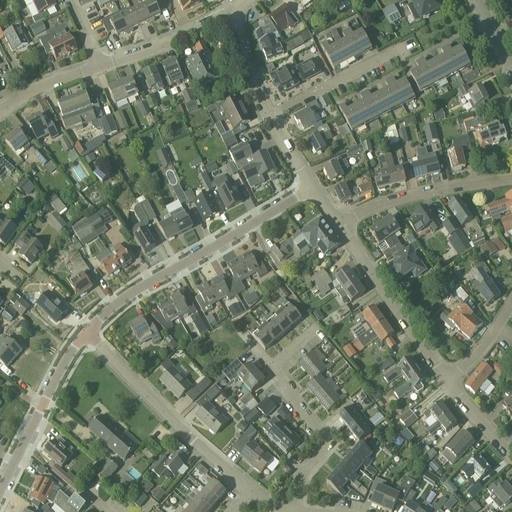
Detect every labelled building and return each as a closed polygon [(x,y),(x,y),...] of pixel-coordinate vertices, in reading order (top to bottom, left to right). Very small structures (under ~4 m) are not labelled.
[(42,0),(32,5),(38,16),(32,19),(35,24),(46,19),(43,14),(55,8),(53,6),(55,5),(53,0),(42,0)] [(152,0),(154,2),(143,7),(151,24),(155,22),(155,20),(155,19),(161,15),(159,11),(164,9),(160,0),(152,0)] [(200,3),(198,0),(177,0),(183,11),(200,3)] [(347,0),(333,0),(341,13),(351,7),(347,0)] [(413,4),(407,7),(416,23),(422,20),(423,19),(425,21),(429,19),(430,16),(441,9),(436,0),(419,0),(420,0),(413,4)] [(394,5),(384,11),(382,11),(390,26),(402,19),(394,5)] [(299,23),(285,6),(270,17),(281,32),(288,27),(290,30),(299,23)] [(143,7),(132,12),(139,26),(145,23),(146,24),(148,25),(151,24),(143,7)] [(126,10),(119,13),(130,34),(133,33),(134,30),(133,29),(139,26),(132,12),(128,14),(126,10)] [(119,13),(101,22),(108,35),(115,31),(117,37),(124,34),(124,35),(127,36),(130,34),(119,13)] [(263,20),(266,28),(270,27),(273,25),(268,18),(263,20)] [(45,31),(41,23),(30,28),(34,37),(45,31)] [(263,29),(255,32),(259,42),(260,41),(262,46),(261,46),(267,61),(284,55),(280,45),(279,45),(275,35),(278,34),(273,25),(270,27),(273,36),(267,39),(263,29)] [(18,27),(3,34),(12,52),(28,45),(18,27)] [(351,31),(347,33),(359,57),(365,54),(365,53),(371,49),(372,50),(362,32),(354,37),(351,31)] [(346,41),(338,45),(347,64),(347,62),(353,59),(354,60),(359,57),(347,33),(343,35),(346,41)] [(308,34),(298,39),(302,45),(311,40),(308,34)] [(51,35),(39,41),(46,55),(52,53),(56,62),(63,58),(63,59),(69,56),(69,55),(76,52),(73,47),(75,46),(73,40),(71,41),(68,36),(56,42),(53,36),(52,36),(51,36),(51,35)] [(193,43),(200,55),(185,63),(198,90),(222,78),(208,51),(201,39),(193,43)] [(321,47),(334,71),(340,67),(340,66),(346,63),(347,64),(338,45),(330,49),(327,44),(321,47)] [(457,53),(449,57),(458,73),(464,70),(463,69),(470,65),(470,67),(471,66),(461,48),(456,51),(457,53)] [(441,59),(436,62),(445,80),(446,80),(445,78),(451,75),(452,76),(458,73),(449,57),(442,61),(441,59)] [(184,81),(176,61),(163,67),(171,87),(184,81)] [(289,68),(271,77),(280,95),(298,86),(296,82),(302,78),(304,82),(319,73),(313,61),(297,69),(299,72),(293,76),(289,68)] [(432,67),(424,70),(433,86),(439,83),(438,82),(445,79),(445,80),(436,62),(431,64),(432,67)] [(164,90),(155,70),(144,74),(147,82),(145,82),(149,91),(155,88),(157,93),(164,90)] [(433,86),(424,70),(424,71),(417,74),(416,72),(410,75),(420,93),(421,93),(420,92),(426,88),(427,90),(433,86)] [(128,81),(120,84),(127,101),(138,96),(132,80),(128,81)] [(401,86),(394,90),(402,106),(408,103),(407,102),(414,98),(415,99),(405,81),(400,84),(401,86)] [(127,101),(120,84),(109,89),(116,105),(127,101)] [(473,111),(486,109),(483,103),(489,100),(481,86),(470,92),(467,86),(456,92),(461,100),(469,95),(471,101),(468,103),(473,111)] [(385,92),(380,94),(390,112),(389,111),(396,108),(396,109),(402,106),(394,90),(386,94),(385,92)] [(191,91),(182,94),(187,105),(185,106),(188,114),(199,110),(196,102),(191,91)] [(58,104),(63,117),(90,107),(85,94),(58,104)] [(376,99),(369,103),(377,119),(383,116),(382,115),(389,111),(389,113),(390,112),(380,94),(375,97),(376,99)] [(154,95),(146,99),(150,110),(158,107),(158,106),(156,100),(154,95)] [(325,98),(319,102),(323,109),(329,106),(325,98)] [(222,108),(228,119),(244,111),(238,99),(228,105),(225,99),(214,105),(217,110),(222,108)] [(308,112),(297,118),(295,119),(298,126),(300,124),(304,130),(317,124),(313,117),(316,116),(314,112),(320,109),(316,101),(305,107),(308,112)] [(146,102),(138,105),(143,117),(151,114),(146,102)] [(360,105),(355,108),(365,126),(364,124),(371,121),(371,122),(377,119),(369,103),(361,107),(360,105)] [(66,119),(62,120),(66,132),(75,129),(75,132),(83,129),(82,126),(91,123),(92,123),(97,121),(99,120),(94,108),(92,109),(88,111),(80,113),(66,119)] [(365,126),(355,108),(350,110),(351,113),(344,117),(352,133),(358,129),(357,128),(364,125),(364,126),(365,126)] [(443,110),(433,112),(435,121),(445,119),(443,110)] [(244,111),(228,119),(234,131),(250,122),(244,111)] [(51,120),(44,123),(40,117),(28,123),(38,141),(49,135),(52,141),(59,137),(51,120)] [(112,118),(100,122),(103,129),(106,138),(117,133),(117,132),(114,123),(112,118)] [(128,128),(124,118),(117,121),(121,131),(128,128)] [(464,125),(463,125),(466,133),(466,134),(486,127),(482,118),(464,125)] [(343,126),(339,119),(334,122),(337,129),(343,126)] [(92,123),(91,123),(93,129),(98,130),(103,129),(100,122),(99,120),(97,121),(92,123)] [(318,136),(309,141),(316,155),(322,152),(323,152),(324,152),(324,151),(326,150),(323,144),(332,138),(329,133),(330,132),(327,125),(324,127),(316,131),(315,131),(318,136)] [(488,133),(477,137),(478,142),(480,146),(481,150),(487,148),(493,145),(493,146),(499,144),(501,141),(507,139),(506,138),(508,135),(507,132),(504,130),(503,130),(501,125),(487,130),(488,133)] [(424,130),(428,145),(438,143),(434,127),(424,130)] [(405,129),(399,131),(402,144),(409,142),(405,129)] [(6,142),(16,153),(19,157),(30,148),(27,144),(18,132),(6,142)] [(231,132),(220,137),(223,143),(234,137),(231,132)] [(397,132),(388,135),(389,138),(390,145),(400,142),(398,134),(397,132)] [(171,134),(161,137),(164,144),(173,140),(171,134)] [(65,136),(59,140),(62,146),(66,153),(72,150),(69,142),(65,136)] [(452,140),(453,143),(456,154),(449,156),(452,171),(465,168),(461,151),(470,149),(471,151),(468,136),(452,140)] [(369,140),(362,142),(365,153),(371,151),(369,140)] [(82,142),(75,147),(80,157),(81,156),(83,159),(90,155),(98,150),(93,141),(85,146),(82,142)] [(229,154),(235,165),(239,172),(243,170),(248,182),(260,176),(261,177),(274,171),(266,153),(252,159),(251,157),(253,157),(247,145),(229,154)] [(360,146),(346,152),(348,157),(349,158),(362,152),(360,146)] [(426,149),(421,150),(428,177),(440,174),(436,161),(430,162),(429,156),(427,156),(426,149)] [(166,150),(157,154),(164,169),(172,166),(166,150)] [(418,165),(412,167),(416,180),(428,177),(421,150),(416,151),(418,159),(417,159),(418,165)] [(41,151),(35,156),(44,167),(50,175),(57,169),(41,151)] [(75,153),(69,157),(73,163),(79,159),(75,153)] [(93,154),(83,161),(86,167),(96,161),(93,154)] [(390,155),(384,157),(392,186),(405,183),(402,170),(395,172),(390,155)] [(380,167),(382,175),(375,177),(378,190),(392,186),(384,157),(378,158),(380,167)] [(0,172),(4,168),(11,174),(15,170),(1,158),(0,159),(0,172)] [(333,166),(324,170),(331,184),(343,178),(341,172),(349,169),(348,166),(345,161),(337,164),(336,164),(333,166)] [(215,163),(205,168),(208,174),(218,170),(215,163)] [(233,163),(225,167),(230,178),(238,173),(233,163),(233,164),(233,163)] [(102,170),(95,171),(97,180),(104,179),(102,170)] [(225,177),(214,182),(214,183),(216,186),(218,192),(227,211),(243,203),(233,184),(229,186),(225,177)] [(26,180),(16,190),(22,196),(24,193),(29,198),(36,190),(26,180)] [(345,186),(334,191),(340,204),(351,199),(367,192),(363,186),(356,189),(348,193),(345,186)] [(182,191),(175,195),(181,206),(188,202),(182,191)] [(506,200),(490,206),(487,207),(492,221),(501,218),(500,215),(510,211),(511,214),(511,194),(505,197),(506,200)] [(55,195),(47,201),(51,206),(59,215),(66,209),(55,195)] [(221,214),(211,195),(194,203),(204,223),(221,214)] [(448,207),(462,227),(473,219),(459,199),(448,207)] [(147,201),(140,205),(141,207),(149,222),(156,218),(147,201)] [(133,235),(135,237),(134,237),(145,254),(156,247),(146,230),(147,230),(146,228),(147,227),(148,226),(148,225),(149,224),(148,223),(149,222),(141,207),(140,205),(137,207),(136,208),(135,210),(135,212),(135,213),(135,215),(136,216),(141,224),(137,226),(135,228),(133,230),(133,232),(133,235)] [(93,214),(84,220),(94,234),(105,227),(113,222),(107,211),(105,212),(103,208),(94,214),(93,214)] [(415,216),(416,217),(416,218),(409,223),(415,233),(423,228),(424,229),(430,225),(434,232),(440,228),(426,208),(415,216)] [(182,209),(170,216),(173,221),(180,235),(193,229),(182,209)] [(55,212),(46,220),(58,233),(67,225),(55,212)] [(511,214),(511,215),(511,218),(502,222),(505,232),(511,229),(511,214)] [(167,224),(160,228),(167,242),(180,235),(173,221),(170,216),(164,219),(167,224)] [(0,242),(5,247),(17,230),(5,222),(0,218),(0,242)] [(391,218),(380,225),(390,239),(394,246),(399,243),(394,236),(400,232),(391,218)] [(459,231),(452,219),(443,226),(450,236),(452,239),(449,241),(460,256),(471,248),(464,238),(459,231)] [(84,220),(71,228),(80,242),(94,234),(84,220)] [(311,226),(300,234),(310,247),(330,234),(322,222),(319,224),(317,222),(311,226)] [(390,239),(380,225),(370,232),(379,246),(385,242),(389,249),(382,254),(387,261),(399,253),(394,246),(390,239)] [(31,265),(43,249),(29,239),(31,237),(25,233),(16,245),(24,251),(19,257),(31,265)] [(287,257),(293,252),(300,261),(313,251),(314,252),(313,251),(310,247),(300,234),(287,244),(281,249),(279,246),(271,251),(280,263),(287,257)] [(330,234),(310,247),(313,251),(314,252),(318,249),(325,258),(326,257),(328,258),(331,256),(330,254),(340,247),(330,234)] [(484,237),(472,242),(475,248),(486,243),(484,237)] [(404,250),(399,253),(387,261),(388,261),(393,258),(397,264),(392,268),(394,271),(393,272),(392,273),(396,278),(397,278),(399,277),(401,280),(416,270),(420,275),(426,271),(414,253),(420,249),(415,242),(404,250)] [(492,242),(486,246),(492,257),(499,253),(492,242)] [(399,243),(394,246),(399,253),(404,250),(399,243)] [(113,247),(107,251),(108,252),(111,257),(120,270),(132,262),(120,244),(114,249),(113,247)] [(107,251),(96,259),(96,260),(109,278),(119,271),(120,270),(111,257),(108,252),(107,251)] [(249,253),(238,260),(248,277),(256,273),(259,278),(268,273),(258,257),(253,260),(249,253)] [(67,267),(76,280),(70,285),(79,298),(92,289),(84,277),(90,272),(81,258),(80,258),(79,255),(70,261),(72,264),(67,267)] [(228,281),(232,286),(234,290),(237,296),(245,291),(240,282),(248,277),(238,260),(227,266),(234,278),(228,281)] [(485,276),(489,272),(482,262),(474,267),(477,272),(473,275),(478,282),(472,286),(476,292),(478,291),(488,306),(500,298),(485,276)] [(311,279),(315,286),(328,277),(323,271),(311,279)] [(349,271),(336,280),(340,286),(335,290),(338,295),(357,282),(354,278),(356,276),(352,271),(350,272),(349,271)] [(219,277),(208,284),(218,301),(226,297),(228,301),(237,296),(234,290),(232,286),(228,281),(223,284),(219,277)] [(328,277),(315,286),(319,292),(332,283),(328,277)] [(274,287),(280,284),(276,278),(271,282),(274,287)] [(452,281),(447,286),(460,300),(466,295),(460,288),(459,289),(452,281)] [(357,282),(338,295),(342,300),(347,297),(351,303),(365,294),(357,282)] [(200,296),(195,299),(204,315),(213,310),(211,306),(218,301),(208,284),(197,290),(200,296)] [(281,286),(276,291),(284,301),(289,296),(281,286)] [(179,293),(168,300),(178,318),(186,313),(188,317),(197,312),(187,296),(182,299),(179,293)] [(56,323),(68,312),(49,294),(38,305),(56,323)] [(13,307),(10,311),(17,317),(20,313),(23,316),(30,308),(22,300),(17,296),(11,302),(15,305),(13,307)] [(248,306),(253,303),(250,296),(244,299),(248,306)] [(168,300),(157,306),(160,312),(152,317),(166,332),(173,328),(170,322),(178,318),(168,300)] [(285,308),(280,313),(292,328),(302,320),(286,302),(282,305),(285,308)] [(456,302),(446,313),(451,317),(452,316),(465,327),(466,326),(468,327),(469,326),(476,333),(483,325),(472,316),(461,306),(456,302)] [(228,310),(232,317),(241,312),(237,305),(228,310)] [(337,313),(331,317),(335,323),(341,319),(350,312),(346,306),(337,313)] [(350,331),(357,341),(384,322),(374,308),(362,316),(367,323),(363,327),(360,324),(355,327),(350,331)] [(15,317),(15,316),(8,310),(2,316),(10,323),(15,317)] [(197,313),(190,318),(201,338),(209,333),(202,321),(197,313)] [(271,315),(268,317),(283,336),(292,328),(280,313),(274,318),(271,315)] [(445,313),(439,319),(453,331),(455,328),(470,340),(476,333),(469,326),(468,327),(466,326),(465,327),(452,316),(451,317),(446,313),(445,313)] [(267,324),(262,329),(274,343),(283,336),(268,317),(264,320),(267,324)] [(153,326),(147,329),(142,320),(130,327),(139,345),(151,338),(154,343),(160,340),(153,326)] [(357,341),(348,347),(352,353),(361,346),(363,349),(373,343),(378,339),(382,344),(385,342),(391,350),(396,346),(391,338),(394,336),(384,322),(372,330),(357,341)] [(274,343),(262,329),(256,334),(253,330),(249,333),(265,351),(274,343)] [(0,362),(7,369),(22,352),(7,339),(0,347),(0,362)] [(170,354),(176,349),(172,344),(166,348),(170,354)] [(355,356),(354,356),(352,353),(349,348),(343,352),(350,362),(357,357),(356,355),(355,356)] [(299,365),(306,373),(320,362),(321,363),(326,359),(323,356),(318,360),(313,353),(299,365)] [(390,358),(385,364),(388,369),(395,364),(390,358)] [(398,369),(384,378),(388,385),(402,375),(405,379),(419,370),(412,359),(398,369)] [(162,368),(167,374),(161,380),(179,399),(190,388),(182,380),(183,380),(174,370),(176,368),(169,361),(162,368)] [(237,377),(244,385),(258,374),(251,365),(244,371),(235,361),(222,373),(230,383),(237,377)] [(320,362),(306,373),(313,381),(320,376),(327,370),(328,372),(333,368),(330,364),(325,368),(321,363),(320,362)] [(501,369),(493,363),(490,368),(497,374),(501,369)] [(492,373),(482,365),(465,387),(475,395),(492,373)] [(419,370),(405,379),(408,384),(394,394),(398,400),(413,390),(416,394),(418,395),(423,392),(424,389),(421,384),(426,380),(419,370)] [(258,374),(244,385),(251,394),(265,382),(258,374)] [(313,381),(306,387),(313,396),(327,384),(328,385),(332,382),(330,379),(325,382),(320,376),(313,381)] [(206,379),(197,388),(202,394),(212,385),(210,383),(206,379)] [(491,385),(487,381),(480,390),(484,394),(491,385)] [(327,384),(313,396),(320,404),(334,392),(335,394),(339,390),(337,387),(332,390),(328,385),(327,384)] [(214,388),(205,397),(211,403),(220,393),(214,388)] [(383,396),(379,391),(373,395),(375,397),(371,399),(374,403),(383,396)] [(334,392),(320,404),(328,413),(341,401),(342,402),(347,398),(344,395),(339,399),(335,394),(334,392)] [(367,400),(361,394),(355,400),(361,406),(367,400)] [(241,403),(245,407),(254,400),(250,395),(241,403)] [(231,397),(227,400),(232,406),(236,403),(231,397)] [(511,397),(502,406),(511,416),(511,397)] [(257,409),(266,418),(276,409),(267,399),(257,409)] [(245,407),(250,413),(255,409),(258,407),(253,400),(245,407)] [(430,410),(423,415),(427,420),(431,417),(437,424),(449,414),(441,404),(431,412),(430,410)] [(215,413),(207,405),(202,410),(197,417),(216,434),(227,422),(216,412),(215,413)] [(355,405),(339,418),(346,427),(358,417),(354,412),(358,409),(355,405)] [(410,412),(400,420),(407,429),(417,420),(410,412)] [(379,414),(370,421),(375,427),(384,419),(379,414)] [(437,424),(427,431),(431,436),(437,431),(437,432),(442,428),(446,433),(457,424),(449,414),(437,424)] [(124,462),(140,444),(126,432),(123,435),(102,415),(88,430),(124,462)] [(358,417),(346,427),(352,434),(368,421),(365,418),(362,421),(358,417)] [(268,424),(272,427),(274,430),(275,430),(282,437),(283,436),(294,447),(294,446),(296,448),(300,444),(298,442),(299,441),(298,440),(300,439),(295,434),(294,436),(282,424),(281,425),(275,418),(268,424)] [(368,421),(352,434),(359,443),(371,432),(367,428),(371,425),(368,421)] [(248,429),(243,424),(238,430),(244,435),(248,429)] [(272,427),(268,424),(263,429),(269,436),(268,436),(286,454),(294,447),(283,436),(282,437),(275,430),(274,430),(272,427)] [(251,427),(239,442),(246,447),(257,433),(251,427)] [(446,450),(447,451),(442,456),(452,466),(457,461),(458,461),(474,443),(463,432),(446,450)] [(414,439),(410,434),(405,438),(409,443),(414,439)] [(397,437),(394,443),(397,445),(396,446),(400,448),(400,447),(402,448),(405,441),(397,437)] [(57,444),(55,442),(44,454),(62,470),(73,458),(67,452),(70,448),(60,440),(57,444)] [(379,445),(374,440),(368,447),(373,452),(379,445)] [(251,445),(241,457),(261,474),(266,468),(270,472),(274,472),(278,466),(277,462),(273,459),(272,460),(252,444),(251,445)] [(360,444),(354,452),(369,466),(372,463),(368,459),(372,455),(360,444)] [(419,454),(423,458),(430,450),(426,447),(419,454)] [(181,463),(184,458),(176,451),(168,461),(162,456),(150,470),(160,478),(167,470),(175,477),(184,466),(181,463)] [(432,451),(423,461),(428,465),(437,455),(432,451)] [(354,452),(347,460),(359,470),(362,466),(366,469),(369,466),(354,452)] [(470,470),(463,476),(468,481),(474,475),(480,481),(491,471),(480,460),(479,458),(476,460),(473,458),(465,465),(468,467),(470,470)] [(106,460),(93,474),(104,484),(117,469),(106,460)] [(347,460),(340,468),(356,481),(359,478),(355,475),(359,470),(347,460)] [(441,469),(433,462),(429,466),(436,473),(441,469)] [(209,472),(199,464),(195,469),(204,476),(209,472)] [(52,471),(77,493),(78,492),(82,488),(68,476),(56,466),(52,471)] [(333,475),(345,486),(349,481),(353,485),(356,481),(340,468),(333,475)] [(345,486),(333,475),(327,483),(342,497),(345,493),(342,490),(345,486)] [(206,476),(203,480),(210,486),(206,491),(219,502),(226,493),(213,482),(206,476)] [(43,505),(45,501),(53,504),(59,493),(51,489),(53,485),(38,477),(35,483),(37,485),(30,499),(43,505)] [(376,479),(371,490),(372,490),(370,494),(375,496),(371,505),(381,510),(389,492),(384,489),(386,483),(376,479)] [(389,492),(381,510),(386,511),(392,511),(398,499),(404,502),(410,491),(416,484),(407,479),(402,489),(398,487),(395,494),(389,492)] [(144,480),(139,487),(147,494),(153,487),(145,480),(144,480)] [(59,481),(55,486),(61,491),(65,487),(59,481)] [(183,484),(186,490),(191,487),(188,481),(183,484)] [(448,481),(443,485),(452,496),(457,492),(448,481)] [(488,492),(492,497),(490,499),(500,510),(504,506),(505,507),(511,501),(511,494),(510,491),(511,491),(505,485),(503,486),(499,482),(488,492)] [(478,483),(466,493),(472,499),(483,490),(478,483)] [(159,488),(152,497),(159,503),(166,494),(159,488)] [(195,490),(192,494),(211,510),(219,502),(206,491),(201,496),(195,490)] [(408,507),(404,511),(417,511),(419,510),(410,504),(416,495),(410,491),(404,502),(403,503),(408,507)] [(71,501),(60,492),(54,505),(62,511),(81,511),(86,506),(76,497),(71,501)] [(139,508),(141,506),(147,499),(141,494),(133,503),(139,508)] [(195,503),(191,508),(195,511),(209,511),(211,510),(192,494),(188,498),(195,503)] [(448,502),(441,497),(433,507),(438,510),(441,506),(449,511),(457,501),(451,497),(448,502)] [(438,511),(424,503),(417,511),(438,511)]
